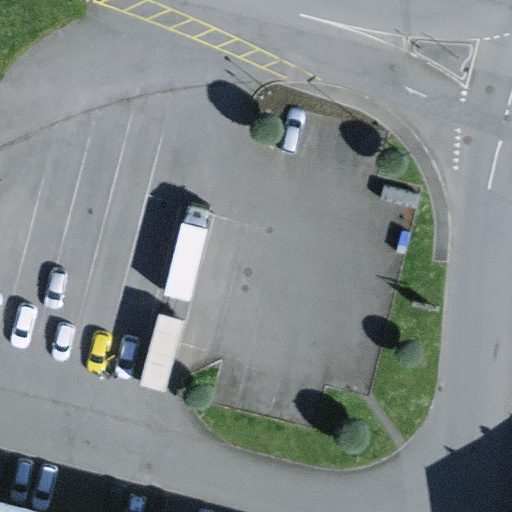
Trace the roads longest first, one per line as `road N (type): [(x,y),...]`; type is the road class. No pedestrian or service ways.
road 1 (residential): [(490,193),(459,511)]
road 2 (residential): [(354,26),(481,137)]
road 3 (residential): [(505,0),(354,26)]
road 4 (residential): [(509,0),(481,137)]
